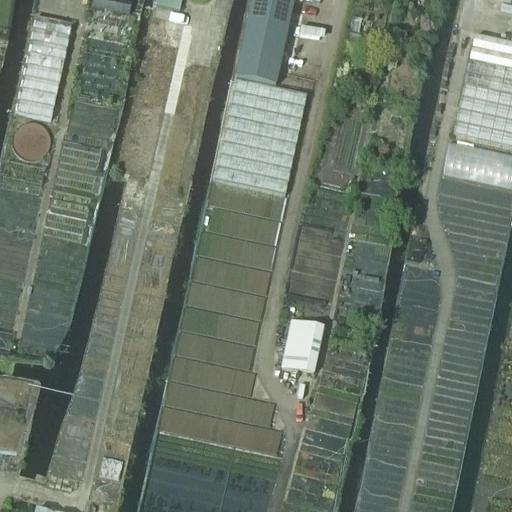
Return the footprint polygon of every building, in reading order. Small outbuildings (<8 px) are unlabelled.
[(117,0),(93,0),(91,10),(127,17),(130,3),(117,0)] [(182,0),(157,0),(155,10),(179,16),(182,0)] [(253,0),(251,0),(234,83),(274,91),(291,8),(253,0)] [(511,0),(489,0),(489,5),(511,9),(511,2),(511,0)] [(35,22),(15,118),(51,125),(71,29),(35,22)] [(346,54),(375,59),(377,50),(357,46),(358,38),(349,37),(346,54)] [(511,48),(475,40),(470,66),(511,75),(511,48)] [(511,75),(470,66),(453,140),(511,152),(511,75)] [(235,85),(213,185),(284,201),(306,101),(235,85)] [(386,202),(384,212),(394,214),(395,204),(386,202)] [(280,373),(311,379),(321,332),(290,326),(280,373)]
